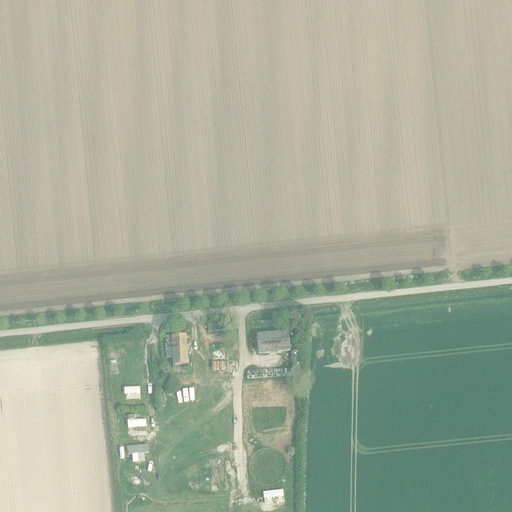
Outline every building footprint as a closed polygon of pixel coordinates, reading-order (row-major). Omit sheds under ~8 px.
[(222,324),(208,326),(208,333),(223,331),(222,324)] [(288,332),(257,335),(259,354),(290,351),(288,332)] [(173,365),(188,365),(187,336),(166,336),(166,359),(173,359),(173,365)] [(247,371),(247,379),(300,377),(299,350),(291,351),(292,369),(247,371)] [(226,363),(213,362),(213,371),(226,371),(226,363)] [(180,394),(189,394),(189,386),(180,385),(180,394)]
